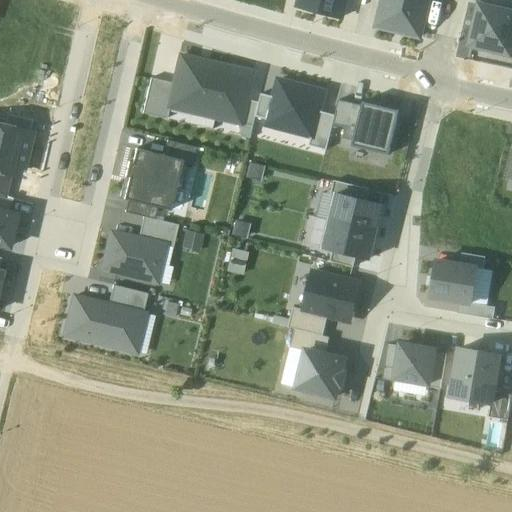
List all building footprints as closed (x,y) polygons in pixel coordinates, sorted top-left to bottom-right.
[(301,0),(300,9),(343,19),(348,0),(301,0)] [(383,0),(383,1),(377,27),(420,38),(429,0),(383,0)] [(511,14),(511,1),(506,0),(495,0),(493,10),(511,14)] [(481,7),(472,46),(511,55),(511,50),(511,14),(493,10),(481,7)] [(169,108),(215,118),(226,67),(180,57),(174,86),(169,108)] [(254,73),(226,67),(215,118),(243,124),(248,101),(254,73)] [(169,108),(174,86),(150,80),(142,115),(167,121),(169,108)] [(326,93),(279,81),(275,98),(269,121),(267,127),(312,139),(313,139),(320,113),(326,93)] [(269,121),(275,98),(262,95),(256,118),(269,121)] [(259,103),(248,101),(243,124),(239,139),(251,141),(259,103)] [(355,145),(364,109),(339,103),(336,117),(333,128),(345,131),(342,142),(355,145)] [(354,147),(389,156),(400,112),(397,111),(365,103),(364,109),(355,145),(354,147)] [(336,117),(320,113),(313,139),(312,139),(310,147),(326,152),(333,128),(336,117)] [(4,126),(30,133),(32,121),(7,115),(4,126)] [(23,168),(31,133),(30,133),(4,126),(0,125),(0,172),(10,175),(13,176),(15,167),(23,168)] [(169,142),(165,157),(182,162),(192,164),(196,149),(169,142)] [(129,179),(124,200),(128,202),(157,209),(170,212),(182,162),(165,157),(136,150),(132,164),(129,164),(126,178),(129,179)] [(248,177),(259,180),(262,169),(251,166),(248,177)] [(0,197),(4,198),(10,175),(0,172),(0,197)] [(337,195),(368,202),(371,191),(336,183),(333,194),(337,195)] [(337,195),(331,222),(375,233),(382,206),(368,202),(337,195)] [(13,200),(4,198),(0,197),(0,211),(9,214),(13,200)] [(157,209),(128,202),(125,213),(143,218),(154,220),(157,209)] [(0,211),(0,246),(8,248),(16,215),(9,214),(0,211)] [(143,218),(138,240),(166,246),(172,248),(177,226),(154,220),(143,218)] [(369,259),(375,233),(331,222),(325,248),(334,251),(356,256),(369,259)] [(233,234),(245,237),(248,226),(236,223),(233,234)] [(185,230),(181,245),(197,249),(201,234),(185,230)] [(111,233),(102,271),(169,286),(173,268),(161,265),(166,246),(138,240),(111,233)] [(229,248),(223,269),(240,274),(246,252),(229,248)] [(353,268),(356,256),(334,251),(332,263),(353,268)] [(462,254),(460,266),(478,269),(483,270),(485,258),(462,254)] [(460,266),(436,262),(430,298),(460,302),(472,304),(478,269),(460,266)] [(314,273),(304,312),(328,318),(350,323),(360,285),(314,273)] [(113,286),(109,306),(143,314),(148,294),(113,286)] [(109,306),(73,297),(64,336),(146,356),(155,317),(143,314),(109,306)] [(472,304),(460,302),(458,314),(493,320),(495,308),(472,304)] [(323,337),(328,318),(304,312),(293,309),(288,328),(295,330),(323,337)] [(323,337),(295,330),(291,348),(306,352),(307,351),(326,356),(330,339),(323,337)] [(395,382),(395,380),(401,348),(389,346),(383,380),(395,382)] [(436,352),(401,346),(401,348),(395,380),(430,386),(435,353),(436,352)] [(499,356),(460,350),(452,399),(492,405),(493,393),(499,356)] [(307,351),(306,352),(297,389),(336,399),(339,386),(342,387),(345,373),(342,373),(345,361),(326,356),(307,351)] [(447,355),(435,353),(430,386),(429,389),(441,391),(447,355)] [(489,418),(509,421),(511,399),(511,396),(493,393),(492,405),(489,418)]
